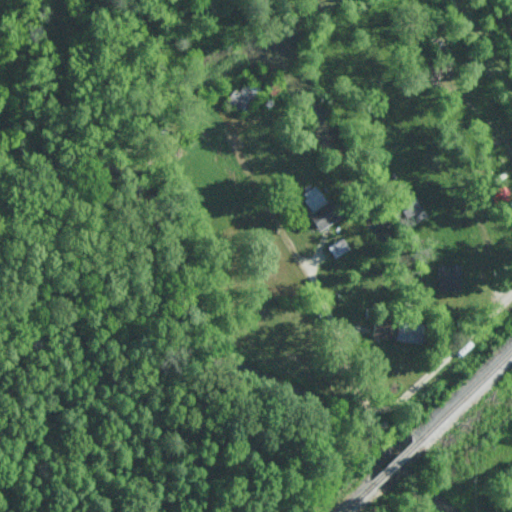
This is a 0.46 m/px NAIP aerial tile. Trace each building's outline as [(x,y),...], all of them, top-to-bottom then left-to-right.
[(223,99),(239,112),(258,88),(246,79),(237,91),(233,88),(223,99)] [(327,202),(314,184),(300,194),(312,211),(308,214),(320,232),(343,215),(331,199),(327,202)] [(461,265),(437,264),(437,290),(461,290),(461,265)] [(371,335),(391,339),(395,322),(375,318),(371,335)] [(396,340),(422,344),(425,325),(399,320),(396,340)]
